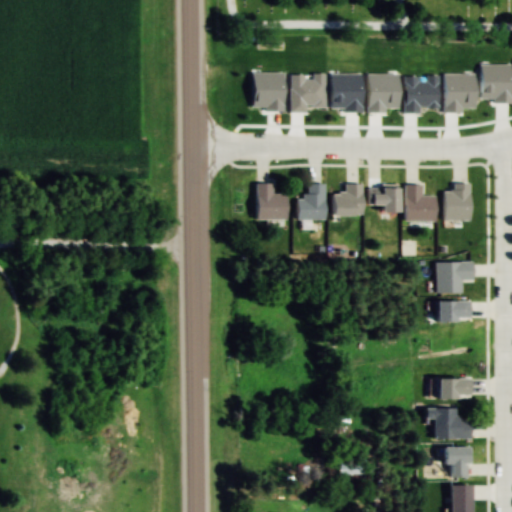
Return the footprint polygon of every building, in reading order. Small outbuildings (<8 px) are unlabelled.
[(439,193),(440,219),(465,219),(465,183),(449,184),(449,192),(439,193)] [(250,184),(251,219),(282,218),(282,194),(267,194),(267,184),(250,184)] [(328,196),(328,217),(356,217),(356,184),(340,184),(340,196),(328,196)] [(293,196),(293,218),(321,218),(321,185),(305,185),(304,196),(293,196)] [(400,185),(400,219),(430,220),(431,196),(416,196),(417,185),(400,185)] [(364,189),(365,205),(377,205),(377,211),(392,211),(391,188),(364,189)] [(468,263),(468,279),(456,279),(456,294),(432,294),(432,263),(468,263)] [(420,407),(420,417),(429,417),(429,437),(465,437),(465,419),(449,419),(449,407),(420,407)] [(437,445),(437,463),(446,462),(446,476),(463,476),(463,445),(437,445)] [(444,483),(444,511),(465,511),(465,483),(444,483)]
